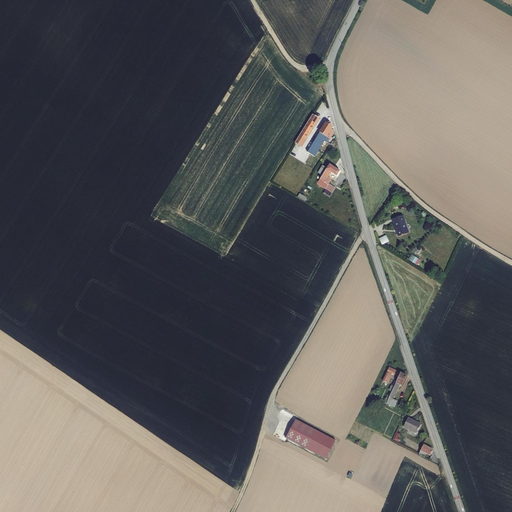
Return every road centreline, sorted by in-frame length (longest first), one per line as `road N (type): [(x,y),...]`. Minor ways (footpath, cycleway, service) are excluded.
road 1 (tertiary): [(461,511),(365,226),(330,90),(330,61),(359,0)]
road 2 (track): [(232,511),(271,397),(365,226)]
road 3 (track): [(337,118),(429,211),(511,263)]
